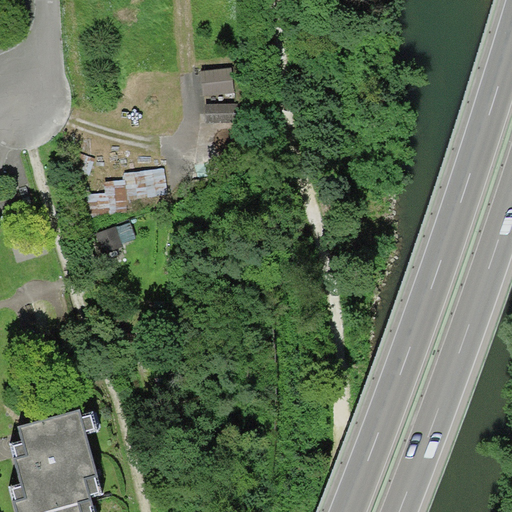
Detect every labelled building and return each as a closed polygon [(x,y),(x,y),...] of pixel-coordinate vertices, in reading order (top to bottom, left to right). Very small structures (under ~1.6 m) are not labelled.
[(233,68),(200,71),(203,99),(236,95),(233,68)] [(236,104),(205,105),(206,122),(236,122),(236,104)] [(163,198),(161,169),(122,172),(122,181),(105,182),(106,193),(82,195),(84,217),(127,214),(126,201),(163,198)] [(137,247),(130,223),(98,232),(105,257),(137,247)] [(87,414),(33,431),(39,449),(25,454),(37,491),(20,496),(25,511),(89,511),(87,503),(113,494),(87,414)]
